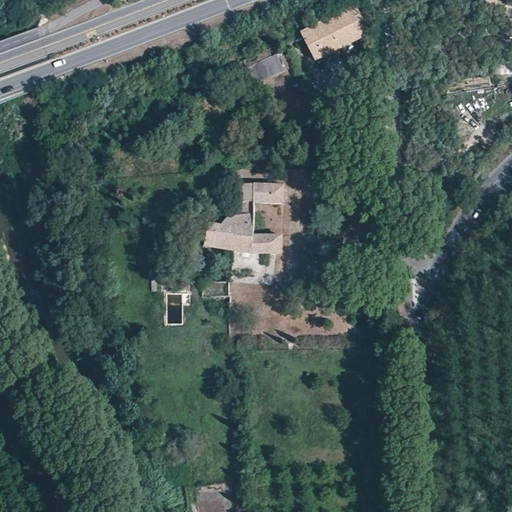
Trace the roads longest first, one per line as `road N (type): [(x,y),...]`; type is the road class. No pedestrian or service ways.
road 1 (unclassified): [(388,0),(403,255),(433,276)]
road 2 (secondary): [(0,91),(240,0)]
road 3 (tertiary): [(417,511),(413,357),(433,276)]
road 4 (secondary): [(156,0),(0,60)]
road 5 (tertiary): [(433,276),(467,218),(511,166)]
